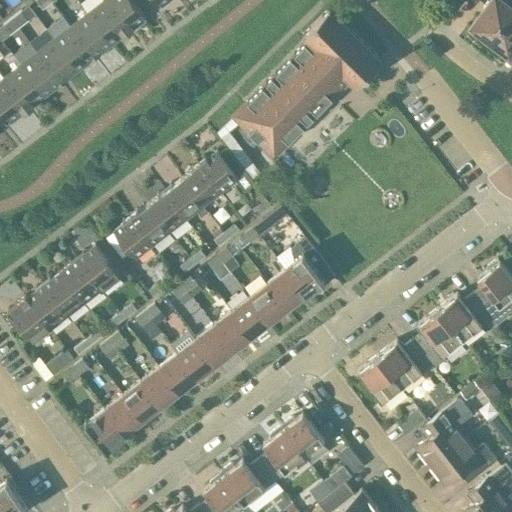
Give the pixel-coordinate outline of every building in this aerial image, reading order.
[(125,34),(123,32),(128,28),(105,0),(102,0),(88,12),(112,43),(125,34)] [(146,17),(133,0),(105,0),(128,28),(132,25),(133,27),(146,17)] [(475,35),(489,41),(511,10),(511,5),(504,0),(483,0),(488,3),(471,25),(472,26),(471,28),(471,29),(471,30),(471,31),(472,33),(472,34),(473,35),(475,35)] [(382,58),(329,7),(304,33),(309,38),(234,114),(274,155),(350,78),(356,85),(382,58)] [(22,9),(14,15),(12,17),(20,27),(29,19),(22,9)] [(508,54),(509,53),(510,54),(511,50),(511,10),(489,41),(499,54),(501,55),(502,56),(503,56),(505,56),(506,56),(507,55),(508,54)] [(88,12),(71,25),(94,54),(98,51),(100,53),(112,43),(88,12)] [(20,45),(28,38),(20,27),(12,17),(3,24),(20,45)] [(92,59),(90,57),(94,54),(71,25),(55,37),(79,69),(92,59)] [(65,77),(67,79),(79,69),(55,37),(38,50),(61,80),(65,77)] [(59,85),(57,83),(61,80),(38,50),(21,63),(46,95),(59,85)] [(21,63),(5,76),(28,106),(32,103),(33,104),(46,95),(21,63)] [(25,111),(24,109),(28,106),(5,76),(0,79),(0,105),(12,121),(25,111)] [(217,149),(200,162),(222,191),(239,177),(217,149)] [(200,162),(182,175),(204,204),(222,191),(200,162)] [(165,189),(187,217),(204,204),(182,175),(165,189)] [(148,202),(170,230),(187,217),(165,189),(148,202)] [(271,204),(266,198),(256,205),(262,212),(271,204)] [(148,202),(131,215),(153,244),(170,230),(148,202)] [(114,229),(136,257),(153,244),(131,215),(114,229)] [(269,226),(263,217),(253,225),(259,233),(269,226)] [(235,222),(224,230),(229,236),(240,228),(235,222)] [(243,232),(250,241),(259,233),(253,225),(243,232)] [(214,238),(219,244),(229,236),(224,230),(214,238)] [(294,258),(284,265),(308,296),(336,274),(305,234),(295,242),(296,243),(291,247),(294,258)] [(96,242),(78,256),(102,288),(120,274),(96,242)] [(227,245),(217,253),(223,261),(233,253),(227,245)] [(206,254),(201,248),(190,256),(195,263),(206,254)] [(208,259),(214,268),(223,261),(217,253),(208,259)] [(61,269),(85,301),(102,288),(78,256),(61,269)] [(181,264),(186,270),(195,263),(190,256),(181,264)] [(478,276),(483,283),(473,291),(493,316),(504,307),(502,305),(511,297),(511,274),(500,258),(478,276)] [(290,310),(308,296),(284,265),(266,279),(290,310)] [(68,314),(85,301),(61,269),(44,283),(68,314)] [(197,282),(191,273),(181,281),(187,289),(197,282)] [(290,310),(266,279),(248,293),(272,324),(290,310)] [(164,287),(159,281),(148,289),(153,295),(164,287)] [(172,287),(178,296),(187,289),(181,281),(172,287)] [(27,295),(26,294),(25,294),(51,327),(68,314),(44,283),(27,295)] [(463,299),(457,291),(437,307),(462,338),(481,324),(482,325),(493,316),(473,291),(463,299)] [(248,293),(230,307),(254,338),(272,324),(248,293)] [(8,308),(34,341),(51,327),(25,294),(8,308)] [(132,301),(120,311),(125,317),(137,308),(132,301)] [(155,301),(145,308),(151,317),(162,309),(155,301)] [(230,307),(212,321),(236,352),(254,338),(230,307)] [(423,329),(413,337),(433,363),(444,354),(443,353),(462,338),(437,307),(417,322),(423,329)] [(135,316),(142,324),(151,317),(145,308),(135,316)] [(108,320),(113,326),(125,317),(120,311),(108,320)] [(212,321),(194,335),(218,366),(236,352),(212,321)] [(98,328),(86,337),(91,343),(103,334),(98,328)] [(119,329),(109,336),(115,345),(125,337),(119,329)] [(194,335),(176,349),(199,379),(218,366),(194,335)] [(99,343),(106,352),(115,345),(109,336),(99,343)] [(74,346),(79,352),(91,343),(86,337),(74,346)] [(397,338),(377,353),(402,385),(421,370),(421,371),(433,363),(413,337),(403,345),(397,338)] [(74,356),(66,347),(46,363),(53,372),(74,356)] [(176,349),(158,363),(181,393),(199,379),(176,349)] [(357,369),(382,400),(402,385),(377,353),(357,369)] [(82,356),(72,364),(79,373),(89,365),(82,356)] [(163,407),(181,393),(158,363),(140,377),(163,407)] [(63,372),(69,380),(79,373),(72,364),(63,372)] [(163,407),(140,377),(122,391),(145,421),(163,407)] [(122,391),(104,405),(127,435),(145,421),(122,391)] [(421,449),(419,450),(430,464),(465,437),(456,425),(466,418),(453,401),(431,418),(438,428),(417,444),(421,449)] [(85,419),(109,450),(127,435),(104,405),(85,419)] [(303,411),(283,426),(305,454),(325,439),(303,411)] [(269,449),(259,456),(276,479),(287,470),(286,469),(305,454),(283,426),(263,441),(269,449)] [(484,441),(474,448),(465,437),(430,464),(441,478),(443,476),(447,481),(467,465),(475,475),(497,458),(484,441)] [(243,457),(223,472),(245,501),(264,486),(265,487),(276,479),(259,456),(248,464),(243,457)] [(498,511),(511,503),(503,493),(511,485),(511,477),(510,474),(511,472),(511,468),(506,461),(482,480),(489,489),(465,508),(467,511),(466,511),(498,511)] [(327,511),(367,511),(376,505),(362,487),(355,492),(345,479),(352,474),(344,463),(324,479),(323,478),(316,483),(315,493),(319,499),(318,500),(327,511)] [(209,495),(199,503),(205,511),(245,511),(248,510),(243,503),(245,501),(223,472),(203,488),(209,495)] [(0,481),(0,508),(2,511),(23,511),(28,509),(7,477),(0,481)] [(205,511),(199,503),(188,511),(183,504),(171,511),(205,511)] [(511,511),(511,504),(511,503),(498,511),(511,511)]
